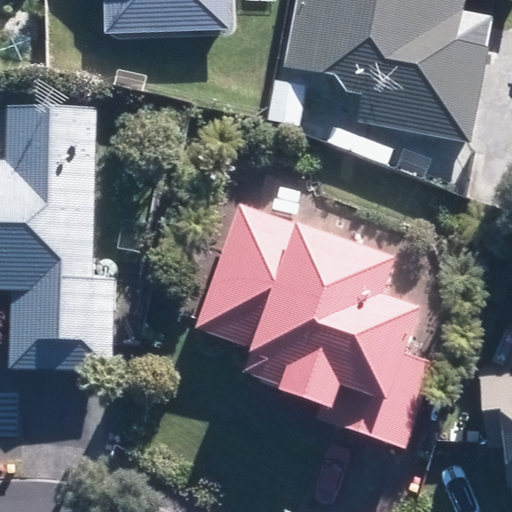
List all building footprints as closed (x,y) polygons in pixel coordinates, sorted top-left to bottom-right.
[(114,0),(114,30),(238,31),(238,0),(114,0)] [(307,0),(293,68),(367,84),(360,116),(476,141),(507,0),(307,0)] [(98,258),(106,106),(19,101),(16,157),(0,156),(0,290),(22,292),(18,365),(118,370),(124,259),(98,258)] [(358,426),(417,445),(444,356),(425,350),(440,303),(401,290),(412,255),(251,204),(211,332),(267,350),(261,369),(365,402),(358,426)] [(511,373),(496,375),(503,439),(511,437),(511,373)]
